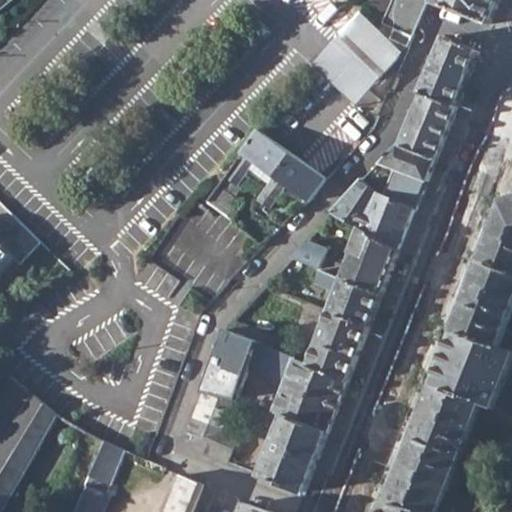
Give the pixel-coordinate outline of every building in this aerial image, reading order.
[(413,35),(428,0),(391,0),(382,22),(413,35)] [(433,0),(492,23),(501,0),(433,0)] [(424,92),(460,104),(481,51),(448,38),(424,92)] [(402,143),(439,157),(460,104),(424,92),(402,143)] [(256,162),(275,177),(255,205),(261,209),(265,203),(271,208),(282,193),(302,207),(311,201),(327,178),(258,129),(226,174),(240,184),(256,162)] [(426,191),(406,183),(395,177),(401,170),(410,174),(429,182),(439,157),(402,143),(367,178),(385,195),(419,209),(426,191)] [(406,183),(410,174),(401,170),(395,177),(406,183)] [(365,229),(403,250),(419,209),(385,195),(367,178),(335,211),(365,229)] [(219,184),(210,198),(234,218),(245,204),(219,184)] [(43,243),(0,200),(0,270),(12,257),(22,266),(43,243)] [(484,257),(511,268),(511,200),(505,203),(484,257)] [(365,229),(350,266),(337,261),(329,258),(325,270),(326,270),(385,293),(403,250),(365,229)] [(325,270),(329,258),(332,250),(313,242),(297,259),(325,270)] [(333,247),(332,250),(329,258),(337,261),(341,251),(333,247)] [(456,329),(499,346),(506,328),(511,314),(511,268),(484,257),(456,329)] [(332,311),(372,326),(385,293),(326,270),(321,284),(340,291),(332,311)] [(332,311),(316,351),(311,364),(351,379),(372,326),(332,311)] [(260,344),(311,364),(316,351),(237,322),(227,331),(260,344)] [(499,346),(511,351),(511,330),(506,328),(499,346)] [(491,407),(497,409),(511,371),(511,351),(499,346),(456,329),(434,385),(485,404),(491,407)] [(240,398),(251,369),(260,344),(227,331),(206,392),(240,398)] [(291,377),(277,411),(288,416),(289,415),(330,432),(351,379),(311,364),(260,344),(251,369),(282,381),(285,375),(291,377)] [(13,378),(0,398),(0,437),(29,391),(13,378)] [(450,493),(485,404),(434,385),(388,501),(430,511),(511,511),(511,502),(494,498),(491,505),(450,493)] [(206,392),(189,444),(230,461),(241,433),(229,428),(240,398),(206,392)] [(0,501),(57,416),(34,396),(0,448),(0,501)] [(511,415),(497,409),(491,407),(486,420),(511,430),(511,415)] [(288,416),(264,475),(307,493),(330,432),(289,415),(288,416)] [(107,442),(73,511),(76,511),(105,511),(112,496),(109,494),(112,484),(115,485),(129,451),(107,442)] [(195,511),(204,485),(186,476),(171,511),(195,511)] [(384,511),(430,511),(388,501),(384,511)]
